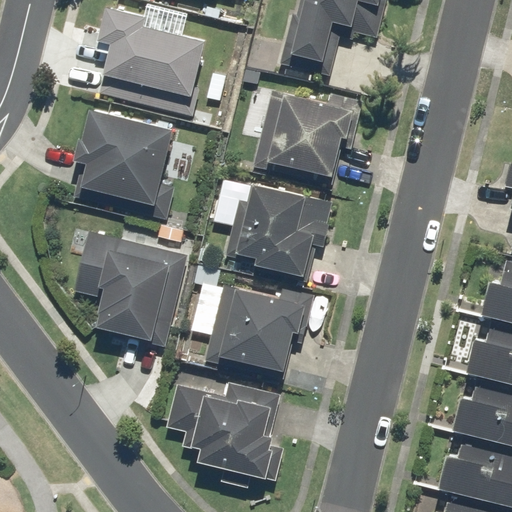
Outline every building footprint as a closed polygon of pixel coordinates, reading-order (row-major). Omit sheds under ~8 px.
[(377,0),(294,0),(279,63),(324,74),(334,32),(345,35),(352,6),(374,11),(377,0)] [(142,19),(102,9),(95,37),(107,41),(94,91),(188,117),(198,80),(192,78),(202,42),(140,25),(142,19)] [(329,105),(273,90),(267,89),(245,170),(323,190),(335,143),(352,147),(364,101),(332,93),(329,105)] [(176,130),(93,110),(86,108),(73,163),(81,165),(73,200),(165,222),(181,158),(170,155),(176,130)] [(511,163),(507,162),(500,187),(511,190),(511,192),(507,210),(511,211),(511,236),(508,250),(511,251),(511,163)] [(301,198),(250,185),(245,197),(230,193),(222,222),(234,225),(224,265),(300,284),(313,234),(293,228),(301,198)] [(186,256),(88,231),(73,292),(98,298),(94,314),(95,315),(92,328),(147,342),(155,312),(171,316),(186,256)] [(484,283),(476,315),(511,324),(511,262),(505,260),(501,273),(500,272),(496,286),(484,283)] [(209,334),(202,361),(282,380),(292,339),(303,341),(313,296),(280,289),(278,298),(220,285),(219,289),(214,287),(218,270),(196,265),(192,283),(200,285),(190,330),(209,334)] [(470,341),(461,374),(511,386),(511,336),(485,330),(481,344),(470,341)] [(267,445),(279,395),(227,383),(224,397),(175,385),(165,428),(184,432),(181,446),(196,450),(193,463),(222,470),(219,482),(246,489),(249,476),(272,482),(280,448),(267,445)] [(456,399),(447,432),(511,448),(511,398),(470,388),(466,402),(456,399)] [(441,456),(433,490),(511,509),(511,459),(456,445),(452,459),(441,456)] [(479,511),(443,503),(441,511),(479,511)]
